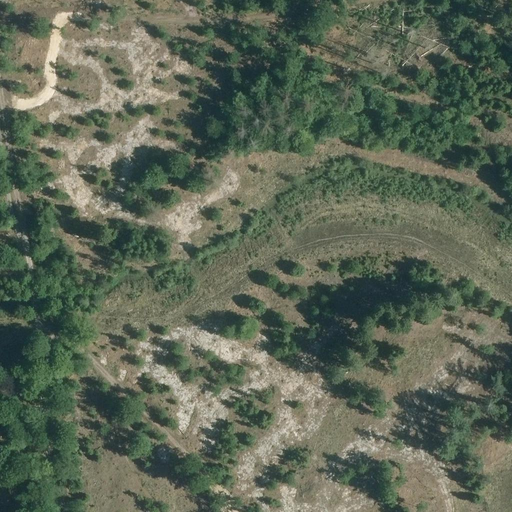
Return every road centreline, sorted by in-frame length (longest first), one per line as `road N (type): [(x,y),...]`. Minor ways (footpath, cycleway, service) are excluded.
road 1 (track): [(0,19),(226,20),(372,0)]
road 2 (track): [(232,511),(87,356),(39,334)]
road 3 (track): [(26,246),(0,85)]
road 4 (track): [(64,511),(44,375)]
